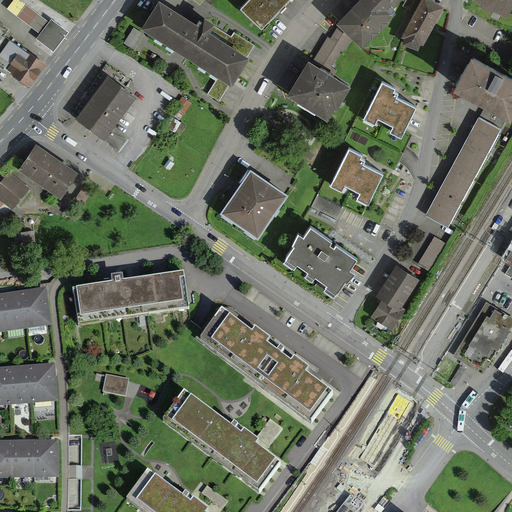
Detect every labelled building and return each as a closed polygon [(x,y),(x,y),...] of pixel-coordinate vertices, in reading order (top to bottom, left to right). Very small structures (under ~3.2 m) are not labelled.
[(24,0),(12,0),(7,8),(41,31),(37,36),(55,49),(68,30),(24,0)] [(200,20),(167,0),(156,0),(141,25),(184,51),(235,83),(252,56),(210,30),(216,20),(205,12),(200,20)] [(248,0),(243,6),(265,28),(291,0),(248,0)] [(392,2),(393,0),(352,0),(334,18),(353,37),(354,35),(361,42),(396,7),(392,2)] [(406,0),(403,6),(413,12),(403,32),(406,33),(404,41),(418,46),(420,41),(423,43),(444,5),(435,0),(406,0)] [(491,10),(493,6),(506,14),(511,1),(511,0),(481,0),(482,0),(480,4),(491,10)] [(0,64),(29,85),(45,62),(6,35),(10,29),(0,22),(0,64)] [(134,26),(125,43),(138,50),(148,34),(134,26)] [(337,26),(330,38),(328,36),(317,55),(331,63),(341,47),(344,48),(352,39),(337,26)] [(350,79),(307,54),(285,90),(328,116),(350,79)] [(511,119),(511,79),(474,58),(455,93),(510,123),(511,119)] [(105,138),(137,95),(108,73),(75,116),(105,138)] [(396,84),(382,77),(364,115),(374,120),(378,114),(394,122),(391,128),(402,133),(417,103),(397,93),(399,90),(394,87),(396,84)] [(61,197),(78,171),(35,143),(18,168),(61,197)] [(363,151),(349,145),(331,182),(342,187),(345,181),(360,188),(357,195),(368,200),(384,170),(364,160),(366,156),(361,154),(363,151)] [(288,192),(250,166),(219,210),(256,236),(288,192)] [(0,200),(3,202),(11,209),(29,187),(10,171),(0,181),(0,200)] [(307,269),(304,273),(311,278),(315,274),(328,283),(325,286),(336,294),(346,280),(355,271),(349,265),(356,255),(309,223),(304,231),(297,229),(292,242),(293,243),(282,257),(293,265),(296,261),(307,269)] [(13,233),(15,244),(36,241),(34,230),(13,233)] [(445,244),(435,237),(418,265),(429,271),(445,244)] [(371,314),(391,327),(406,305),(402,302),(419,276),(397,262),(376,293),(383,297),(371,314)] [(185,272),(123,281),(122,275),(111,276),(112,283),(72,289),(78,326),(190,309),(185,272)] [(0,332),(52,325),(47,289),(33,291),(9,294),(0,295),(0,332)] [(490,318),(496,308),(486,302),(453,356),(483,374),(490,361),(486,358),(481,365),(464,354),(472,341),(469,339),(476,328),(478,330),(487,316),(490,318)] [(490,361),(511,326),(511,317),(496,308),(490,318),(487,316),(478,330),(476,328),(469,339),(472,341),(464,354),(481,365),(486,358),(490,361)] [(275,350),(222,311),(201,338),(312,423),(333,395),(275,350)] [(0,405),(59,401),(56,364),(42,365),(21,367),(0,368),(0,405)] [(466,369),(461,365),(450,383),(455,386),(466,369)] [(106,375),(103,391),(125,394),(128,379),(106,375)] [(283,464),(188,392),(167,420),(262,492),(283,464)] [(3,441),(0,441),(0,478),(59,477),(58,440),(46,440),(25,441),(3,441)] [(204,511),(149,471),(127,501),(142,511),(204,511)] [(358,511),(364,505),(350,494),(335,511),(358,511)]
